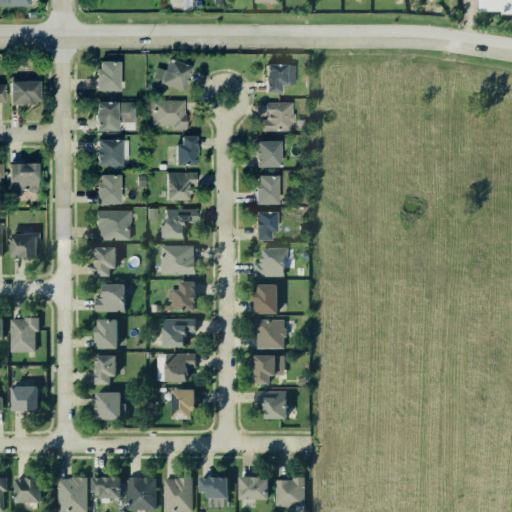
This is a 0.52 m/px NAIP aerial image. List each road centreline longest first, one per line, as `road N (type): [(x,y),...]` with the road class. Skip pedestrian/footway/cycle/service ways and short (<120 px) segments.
road 1 (tertiary): [(0,35),(378,32),(511,44)]
road 2 (residential): [(62,444),(63,0)]
road 3 (residential): [(232,447),(225,119),(240,91),(223,78),(206,95),(225,119)]
road 4 (residential): [(0,444),(307,448)]
